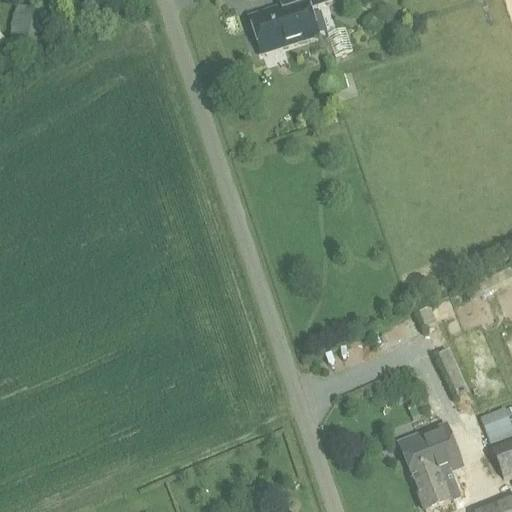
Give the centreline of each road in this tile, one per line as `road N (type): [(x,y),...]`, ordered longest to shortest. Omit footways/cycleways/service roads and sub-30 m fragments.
road 1 (unclassified): [(334,511),(163,0)]
road 2 (unknown): [(297,401),(427,332)]
